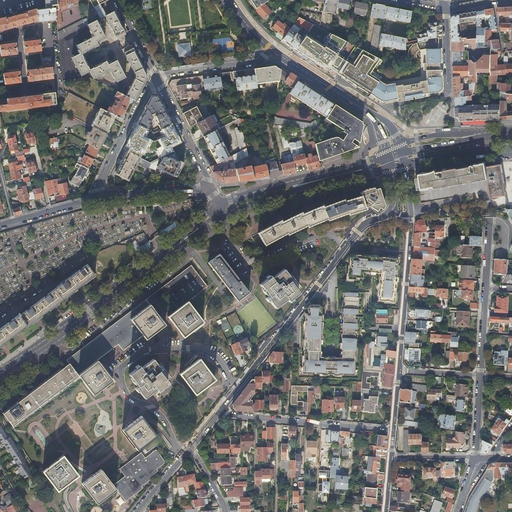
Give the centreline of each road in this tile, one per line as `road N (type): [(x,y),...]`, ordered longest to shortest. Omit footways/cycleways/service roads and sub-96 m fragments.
road 1 (secondary): [(219,211),(0,373)]
road 2 (residential): [(185,452),(156,409),(130,398),(119,372),(124,363),(147,349),(198,347),(215,355),(238,386)]
road 3 (tertiary): [(392,208),(360,227),(238,386)]
road 4 (residential): [(393,430),(217,413)]
road 5 (secondary): [(385,163),(219,211)]
road 6 (residential): [(399,370),(409,211)]
road 7 (residential): [(157,78),(94,199)]
road 8 (tertiary): [(272,49),(374,116)]
road 9 (residential): [(272,49),(255,62),(157,78)]
road 10 (residential): [(208,187),(157,78)]
